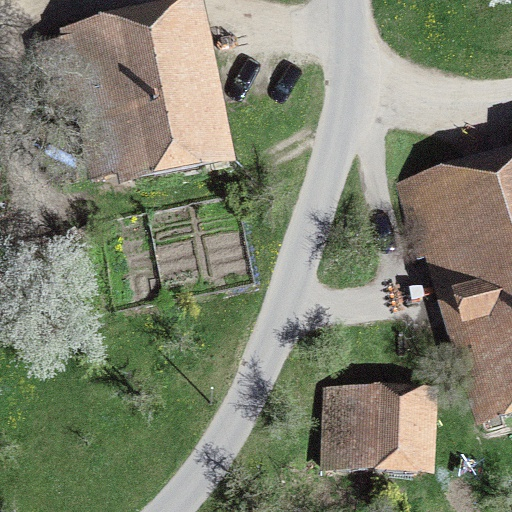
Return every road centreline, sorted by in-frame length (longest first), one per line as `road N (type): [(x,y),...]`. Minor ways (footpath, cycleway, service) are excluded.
road 1 (unclassified): [(167,511),(235,420),(294,276),(349,91),(348,0)]
road 2 (track): [(349,91),(511,93)]
